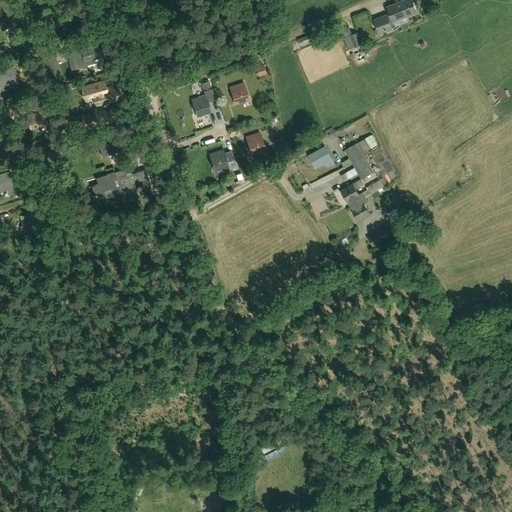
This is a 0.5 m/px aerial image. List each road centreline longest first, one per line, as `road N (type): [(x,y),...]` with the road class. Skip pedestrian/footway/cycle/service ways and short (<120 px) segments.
road 1 (unclassified): [(118,0),(216,301),(429,511)]
road 2 (unknown): [(149,96),(0,153)]
road 3 (track): [(234,326),(369,243)]
road 4 (track): [(188,216),(265,175),(275,173),(298,196),(318,187)]
